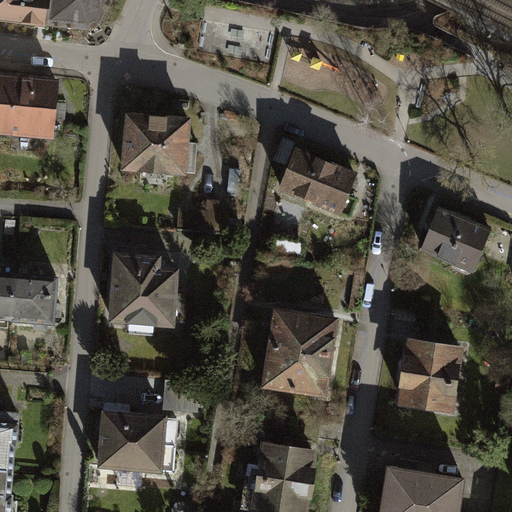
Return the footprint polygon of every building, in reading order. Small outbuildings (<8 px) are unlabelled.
[(0,0),(0,19),(48,25),(50,1),(43,0),(0,0)] [(49,0),(50,1),(48,25),(89,30),(100,24),(111,0),(49,0)] [(58,83),(0,77),(0,131),(54,136),(55,118),(66,119),(67,104),(57,103),(58,83)] [(190,121),(129,116),(124,169),(185,174),(190,121)] [(356,174),(297,151),(282,189),(340,212),(356,174)] [(181,210),(180,230),(238,233),(239,220),(228,219),(229,203),(211,202),(210,212),(181,210)] [(491,231),(440,210),(424,249),(453,261),(452,264),(453,268),(469,275),(473,273),(491,231)] [(303,245),(275,241),(272,257),(301,261),(303,245)] [(117,247),(112,320),(173,325),(177,272),(158,270),(159,259),(142,258),(143,249),(117,247)] [(0,318),(13,320),(17,274),(0,272),(0,318)] [(13,320),(55,323),(59,278),(17,274),(13,320)] [(359,283),(348,281),(345,300),(356,302),(359,283)] [(336,320),(276,310),(265,385),(324,394),(336,320)] [(406,383),(404,401),(450,408),(459,350),(413,343),(410,362),(407,361),(403,383),(406,383)] [(169,381),(167,409),(198,412),(200,384),(169,381)] [(105,403),(100,466),(174,472),(176,447),(163,446),(165,417),(130,414),(131,405),(105,403)] [(0,411),(0,468),(13,470),(15,441),(22,442),(23,429),(18,429),(19,413),(0,411)] [(283,511),(284,509),(302,511),(305,511),(314,452),(265,445),(257,504),(234,500),(232,511),(283,511)] [(419,472),(390,468),(383,511),(458,511),(464,479),(435,475),(437,464),(420,462),(419,472)] [(0,468),(0,511),(16,511),(18,501),(10,501),(13,470),(0,468)]
